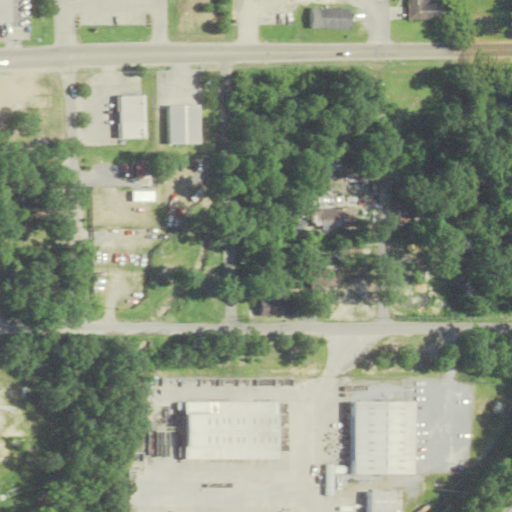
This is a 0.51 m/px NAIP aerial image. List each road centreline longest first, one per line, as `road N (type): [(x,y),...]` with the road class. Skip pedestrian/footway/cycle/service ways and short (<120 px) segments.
road 1 (secondary): [(511,52),(0,60)]
road 2 (residential): [(511,330),(0,326)]
road 3 (residential): [(348,329),(316,398),(310,436),(276,483),(228,500),(147,493)]
road 4 (residential): [(222,55),(229,330)]
road 5 (residential): [(66,58),(76,328)]
road 6 (residential): [(381,179),(381,328)]
